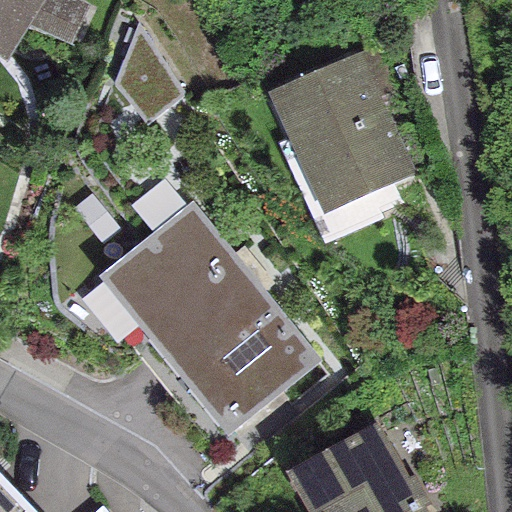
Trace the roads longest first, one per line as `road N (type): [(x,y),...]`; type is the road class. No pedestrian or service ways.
road 1 (residential): [(509,511),(439,20)]
road 2 (residential): [(0,386),(143,463),(191,511)]
